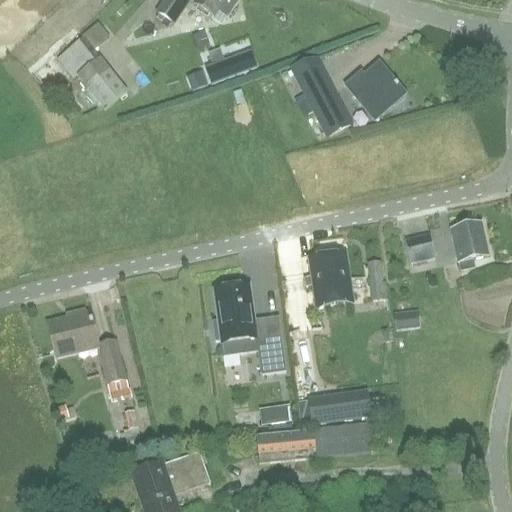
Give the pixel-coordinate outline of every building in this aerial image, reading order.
[(166,0),(156,15),(172,27),(190,0),(166,0)] [(239,3),(234,0),(197,0),(194,5),(212,17),(210,20),(221,28),(239,3)] [(104,12),(91,26),(104,39),(117,25),(104,12)] [(127,94),(96,54),(85,39),(57,61),(74,83),(77,80),(103,113),(127,94)] [(213,67),(205,70),(212,86),(256,70),(250,53),(224,63),(220,51),(209,56),(213,67)] [(361,74),(345,88),(375,122),(405,96),(379,65),(364,78),(361,74)] [(204,77),(189,82),(193,93),(208,88),(204,77)] [(350,126),(328,83),(306,95),(328,137),(350,126)] [(388,151),(409,141),(401,124),(380,134),(388,151)] [(475,271),(473,262),(488,258),(480,225),(451,231),(461,274),(475,271)] [(430,240),(406,245),(411,265),(434,259),(430,240)] [(345,256),(310,261),(317,312),(353,306),(345,256)] [(370,284),(382,282),(379,264),(368,266),(370,284)] [(221,346),(257,341),(249,287),(214,292),(218,323),(213,324),(215,344),(221,343),(221,346)] [(270,288),(272,334),(299,333),(298,287),(270,288)] [(98,345),(90,315),(86,316),(85,312),(72,315),(73,319),(47,325),(56,360),(77,355),(76,350),(98,345)] [(395,333),(420,330),(418,313),(393,316),(395,333)] [(128,391),(117,342),(96,347),(106,387),(107,387),(111,405),(132,400),(130,391),(128,391)] [(262,377),(285,374),(281,342),(257,345),(262,377)] [(385,399),(409,398),(407,358),(383,359),(385,399)] [(366,396),(306,404),(310,428),(369,420),(366,396)] [(288,408),(259,412),(262,427),(291,423),(288,408)] [(143,453),(134,413),(124,416),(128,433),(124,434),(126,444),(129,456),(143,453)] [(258,458),(259,466),(374,455),(371,426),(313,432),(313,434),(259,439),(256,441),(258,458)] [(129,456),(126,444),(97,452),(100,464),(129,456)] [(199,455),(164,467),(163,465),(131,476),(142,511),(179,511),(175,499),(210,487),(199,455)]
